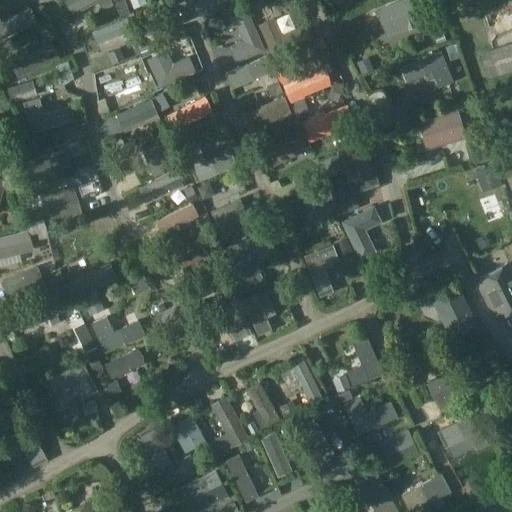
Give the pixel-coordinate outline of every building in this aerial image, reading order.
[(121,0),(114,4),(119,17),(129,12),(123,0),(121,0)] [(248,0),(247,1),(252,11),(263,6),(266,5),(263,0),(248,0)] [(400,0),(376,9),(387,36),(423,22),(414,0),(400,0)] [(0,19),(1,21),(0,21),(0,35),(1,39),(36,22),(29,8),(9,18),(6,10),(0,13),(0,19)] [(246,12),(232,18),(233,19),(243,41),(228,47),(235,63),(263,51),(249,17),(248,14),(246,12)] [(272,19),(259,25),(271,55),(310,38),(304,24),(279,35),(272,19)] [(10,37),(0,40),(0,47),(1,51),(3,54),(15,49),(10,37)] [(316,40),(312,46),(315,53),(322,53),(326,47),(323,40),(316,40)] [(511,69),(511,42),(478,53),(485,78),(511,69)] [(26,46),(7,55),(17,77),(57,58),(50,43),(30,53),(26,46)] [(457,43),(445,48),(450,61),(462,56),(457,43)] [(120,47),(107,53),(112,65),(125,59),(120,47)] [(454,80),(441,49),(402,65),(407,79),(433,69),(440,86),(454,80)] [(159,54),(148,59),(160,85),(192,69),(187,58),(166,68),(159,54)] [(367,58),(356,63),(361,75),(373,70),(367,58)] [(276,72),(275,73),(277,78),(280,85),(291,80),(286,68),(280,71),(276,72)] [(32,80),(6,88),(11,103),(37,95),(32,80)] [(277,81),(266,86),(268,93),(270,97),(282,92),(277,81)] [(332,82),(329,91),(340,95),(343,86),(332,82)] [(153,96),(150,98),(153,103),(158,113),(160,112),(169,107),(161,92),(153,96)] [(32,132),(74,120),(70,107),(42,115),(37,98),(23,102),(32,132)] [(292,103),(290,104),(295,117),(308,112),(303,99),(292,103)] [(136,130),(152,123),(150,117),(154,115),(150,104),(109,121),(114,132),(134,124),(136,130)] [(403,104),(389,110),(393,122),(408,117),(403,104)] [(325,116),(305,124),(311,138),(349,122),(343,108),(339,110),(337,106),(331,109),(332,111),(329,112),(328,110),(323,112),(325,116)] [(272,109),(256,121),(267,137),(284,126),(272,109)] [(456,113),(419,124),(421,130),(426,148),(464,137),(456,113)] [(288,132),(288,134),(297,135),(297,119),(288,119),(288,132)] [(169,136),(157,141),(141,148),(153,175),(180,163),(177,155),(169,136)] [(468,145),(472,163),(495,157),(490,139),(468,145)] [(63,142),(33,150),(37,163),(67,155),(63,142)] [(231,149),(217,155),(211,142),(194,149),(200,163),(198,164),(204,178),(238,163),(231,149)] [(362,142),(338,150),(349,180),(346,181),(351,195),(378,185),(378,182),(374,172),(372,172),(363,146),(362,143),(362,142)] [(116,158),(108,162),(116,179),(123,175),(116,158)] [(494,164),(474,171),(481,192),(501,185),(494,164)] [(38,178),(28,182),(32,195),(43,192),(38,178)] [(22,181),(12,190),(19,199),(30,191),(22,181)] [(209,182),(196,187),(201,200),(214,194),(209,182)] [(330,187),(335,200),(348,196),(343,183),(330,187)] [(71,185),(41,196),(51,224),(81,214),(71,185)] [(191,186),(183,189),(184,192),(188,202),(197,198),(191,186)] [(354,196),(341,201),(345,213),(359,208),(354,196)] [(211,211),(222,238),(250,227),(239,200),(211,211)] [(42,206),(23,212),(25,219),(44,214),(42,206)] [(372,207),(342,222),(359,256),(374,248),(365,229),(379,222),(372,207)] [(207,215),(187,224),(192,235),(212,226),(207,215)] [(24,222),(25,230),(0,235),(0,256),(34,249),(31,232),(37,231),(38,238),(49,235),(45,217),(24,222)] [(90,229),(53,247),(61,263),(98,245),(90,229)] [(266,231),(226,248),(238,276),(250,271),(252,270),(245,255),(246,255),(271,244),(266,231)] [(345,238),(334,242),(340,256),(351,251),(345,238)] [(337,259),(332,244),(304,254),(320,296),(333,291),(323,264),(337,259)] [(214,253),(211,255),(215,264),(225,259),(221,250),(214,253)] [(50,257),(38,262),(38,263),(43,275),(56,270),(51,258),(50,257)] [(511,313),(511,271),(508,264),(477,280),(498,321),(511,313)] [(36,266),(2,280),(8,294),(41,279),(36,266)] [(105,268),(64,286),(69,299),(110,281),(105,268)] [(59,270),(51,274),(52,275),(55,284),(63,281),(59,270)] [(259,273),(241,281),(245,292),(264,284),(259,273)] [(293,280),(280,285),(284,297),(297,292),(293,280)] [(458,290),(434,302),(452,338),(476,326),(458,290)] [(264,292),(243,301),(257,334),(270,329),(260,307),(269,303),(264,292)] [(21,328),(58,312),(64,309),(58,295),(15,315),(21,328)] [(98,298),(83,304),(89,316),(104,310),(98,298)] [(235,306),(199,323),(206,336),(227,326),(233,340),(248,334),(235,306)] [(104,318),(92,324),(106,354),(144,337),(137,322),(117,331),(112,334),(109,327),(104,318)] [(351,338),(362,363),(347,370),(353,384),(381,372),(364,333),(351,338)] [(91,338),(79,344),(84,353),(96,347),(91,338)] [(408,339),(389,342),(392,362),(410,359),(408,339)] [(462,339),(450,345),(454,352),(466,345),(462,339)] [(94,352),(85,356),(93,372),(102,368),(94,352)] [(80,360),(43,379),(50,394),(73,382),(81,398),(95,390),(80,360)] [(428,380),(443,407),(470,393),(456,365),(428,380)] [(477,374),(465,380),(475,399),(507,382),(501,371),(481,382),(477,374)] [(343,375),(332,379),(338,392),(349,388),(343,375)] [(103,385),(105,392),(108,398),(109,397),(121,392),(115,380),(103,385)] [(279,418),(259,381),(246,388),(258,409),(252,413),(260,427),(266,424),(266,425),(279,418)] [(356,385),(337,394),(341,405),(344,404),(359,397),(360,397),(356,385)] [(215,412),(209,415),(222,441),(229,437),(233,446),(248,438),(225,396),(211,404),(215,412)] [(344,404),(358,434),(396,416),(389,403),(367,413),(359,397),(344,404)] [(94,400),(83,403),(87,416),(98,412),(94,400)] [(292,401),(279,407),(285,417),(297,411),(292,401)] [(437,431),(444,446),(468,434),(476,450),(493,441),(477,410),(437,431)] [(298,420),(320,465),(337,457),(315,411),(298,420)] [(191,415),(171,426),(185,451),(205,441),(191,415)] [(285,427),(282,429),(287,438),(296,434),(291,424),(285,427)] [(260,438),(275,475),(291,469),(275,432),(260,438)] [(251,439),(242,444),(244,448),(247,452),(255,448),(251,439)] [(242,501),(256,495),(239,453),(224,459),(242,501)] [(190,455),(176,461),(178,466),(182,473),(183,473),(185,478),(194,473),(191,468),(195,467),(190,455)] [(143,462),(129,470),(137,484),(151,476),(143,462)] [(374,466),(352,477),(360,493),(364,491),(374,511),(392,511),(397,510),(374,466)] [(215,470),(179,487),(190,511),(192,511),(226,496),(215,470)] [(404,483),(407,489),(402,492),(412,511),(452,491),(443,471),(418,484),(415,478),(404,483)] [(462,473),(462,485),(478,484),(477,472),(462,473)] [(399,476),(390,481),(395,490),(404,485),(399,476)] [(94,511),(89,500),(64,511),(94,511)] [(237,511),(233,502),(222,507),(224,511),(237,511)] [(22,503),(20,511),(34,511),(35,506),(22,503)]
